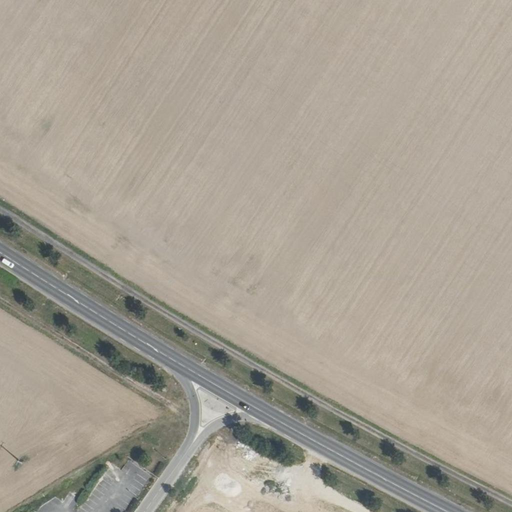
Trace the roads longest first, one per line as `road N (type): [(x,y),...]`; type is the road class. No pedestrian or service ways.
road 1 (track): [(0,212),(176,321),(511,505)]
road 2 (track): [(0,297),(363,511)]
road 3 (secondary): [(0,255),(228,393)]
road 4 (secondary): [(228,393),(447,511)]
road 5 (residential): [(228,393),(145,511)]
